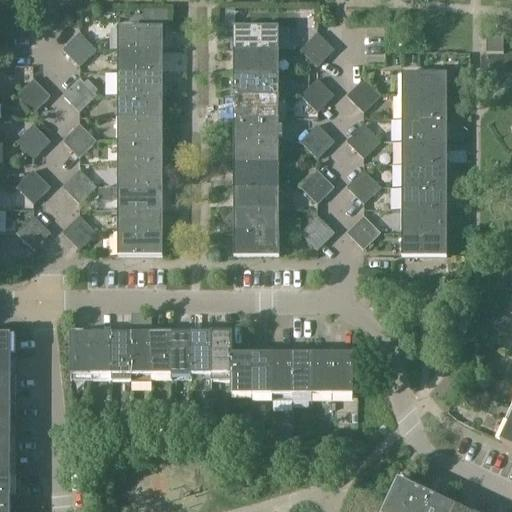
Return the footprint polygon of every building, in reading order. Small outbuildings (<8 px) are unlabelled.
[(168,12),(143,12),(143,25),(168,25),(168,12)] [(164,28),(119,28),(119,52),(163,52),(164,28)] [(279,51),(279,28),(236,28),(236,51),(279,51)] [(72,60),(88,44),(80,35),(63,52),(72,60)] [(335,52),(318,35),(310,43),(327,60),(335,52)] [(503,54),(503,39),(487,39),(487,54),(503,54)] [(327,60),(310,43),(301,52),(318,68),(327,60)] [(97,52),(88,44),(72,60),(80,69),(97,52)] [(279,74),(279,51),(236,51),(236,74),(279,74)] [(163,75),(163,52),(119,52),(119,75),(163,75)] [(279,98),(279,74),(236,74),(236,97),(279,98)] [(163,98),(163,75),(119,75),(119,98),(163,98)] [(403,75),(403,98),(446,98),(446,75),(403,75)] [(71,106),(88,89),(85,85),(80,81),(63,98),(71,106)] [(355,106),(372,89),(364,81),(347,98),(355,106)] [(51,98),(34,82),(25,90),(42,107),(51,98)] [(88,82),(85,85),(88,89),(95,95),(98,92),(88,82)] [(335,98),(318,82),(310,90),(327,106),(335,98)] [(95,95),(88,89),(71,106),(80,115),(97,97),(95,95)] [(380,98),(372,89),(355,106),(363,114),(380,98)] [(42,107),(25,90),(17,99),(34,115),(42,107)] [(327,106),(310,90),(302,98),(318,115),(327,106)] [(279,121),(279,98),(236,97),(236,121),(279,121)] [(163,121),(163,98),(119,98),(119,121),(163,121)] [(446,121),(446,98),(403,98),(403,121),(446,121)] [(163,144),(163,121),(119,121),(119,144),(163,144)] [(279,144),(279,121),(236,121),(236,144),(279,144)] [(447,144),(446,121),(403,121),(403,144),(447,144)] [(51,144),(34,127),(26,136),(42,152),(51,144)] [(71,152),(88,135),(80,127),(63,144),(71,152)] [(335,144),(318,127),(310,136),(327,152),(335,144)] [(355,152),(372,135),(363,127),(347,143),(355,152)] [(97,143),(88,135),(71,152),(80,160),(97,143)] [(380,144),(372,135),(355,152),(364,160),(380,144)] [(42,152),(26,136),(17,144),(34,161),(42,152)] [(327,152),(310,136),(302,144),(319,160),(327,152)] [(163,167),(163,144),(119,144),(119,167),(163,167)] [(279,167),(279,144),(236,144),(236,167),(279,167)] [(447,167),(447,144),(403,144),(403,167),(447,167)] [(163,190),(163,167),(119,167),(119,190),(163,190)] [(279,190),(279,167),(236,167),(235,190),(279,190)] [(447,190),(447,167),(403,167),(403,190),(447,190)] [(71,198),(88,181),(80,173),(63,189),(71,198)] [(335,190),(319,173),(310,182),(327,198),(335,190)] [(355,198),(372,181),(363,173),(347,189),(355,198)] [(51,190),(34,174),(26,182),(42,198),(51,190)] [(97,189),(88,181),(71,198),(80,206),(97,189)] [(380,189),(372,181),(355,198),(364,206),(380,189)] [(42,198),(26,182),(18,190),(34,206),(42,198)] [(327,198),(310,182),(302,190),(319,206),(327,198)] [(163,213),(163,190),(119,190),(119,213),(163,213)] [(279,213),(279,190),(235,190),(235,213),(279,213)] [(447,213),(447,190),(403,190),(403,213),(447,213)] [(163,236),(163,213),(119,213),(119,236),(163,236)] [(279,236),(279,213),(235,213),(235,236),(279,236)] [(447,236),(447,213),(403,213),(403,236),(447,236)] [(51,235),(34,218),(26,227),(42,244),(51,235)] [(71,244),(88,227),(79,218),(63,235),(71,244)] [(335,235),(319,218),(310,227),(327,243),(335,235)] [(356,243),(372,226),(364,218),(347,235),(356,243)] [(380,235),(372,226),(356,243),(364,251),(380,235)] [(42,244),(26,227),(17,235),(34,252),(42,244)] [(97,235),(88,227),(71,244),(80,252),(97,235)] [(327,243),(310,227),(302,235),(319,252),(327,243)] [(163,259),(163,236),(119,236),(119,259),(163,259)] [(279,259),(279,236),(235,236),(235,259),(279,259)] [(447,259),(447,236),(403,236),(403,259),(447,259)] [(496,315),(491,327),(505,333),(510,321),(496,315)] [(0,356),(12,357),(12,336),(0,336),(0,356)] [(92,378),(92,337),(71,337),(71,378),(92,378)] [(112,377),(112,337),(92,337),(92,378),(112,377)] [(132,377),(132,337),(112,337),(112,377),(132,377)] [(153,377),(153,337),(132,337),(132,377),(153,377)] [(173,377),(173,337),(153,337),(153,377),(173,377)] [(194,377),(193,337),(173,337),(173,377),(194,377)] [(214,377),(214,337),(193,337),(194,377),(214,377)] [(234,337),(214,337),(214,377),(214,383),(232,383),(232,377),(233,377),(233,357),(234,357),(234,337)] [(479,352),(474,363),(485,368),(490,358),(479,352)] [(0,376),(12,377),(12,357),(0,356),(0,376)] [(254,397),(253,357),(234,357),(233,357),(233,377),(232,377),(232,383),(232,397),(254,397)] [(274,397),(274,357),(253,357),(254,397),(274,397)] [(294,397),(294,357),(274,357),(274,397),(294,397)] [(315,397),(315,357),(294,357),(294,397),(315,397)] [(335,397),(335,357),(315,357),(315,397),(335,397)] [(354,357),(335,357),(335,397),(354,397),(354,357)] [(0,396),(12,397),(12,377),(0,376),(0,396)] [(0,417),(12,417),(12,397),(0,396),(0,417)] [(205,415),(193,415),(193,430),(205,430),(205,415)] [(166,416),(153,416),(153,428),(166,428),(166,416)] [(0,437),(12,437),(12,417),(0,417),(0,437)] [(511,424),(509,424),(501,442),(511,447),(511,424)] [(292,433),(274,433),(274,443),(292,443),(292,433)] [(0,457),(12,457),(12,437),(0,437),(0,457)] [(0,477),(12,478),(12,457),(0,457),(0,477)] [(0,497),(12,498),(12,478),(0,477),(0,497)] [(398,481),(383,511),(407,511),(418,490),(417,489),(398,481)] [(429,511),(436,498),(435,498),(418,490),(407,511),(429,511)] [(0,511),(11,511),(12,498),(0,497),(0,511)] [(429,511),(451,511),(454,507),(436,498),(429,511)]
